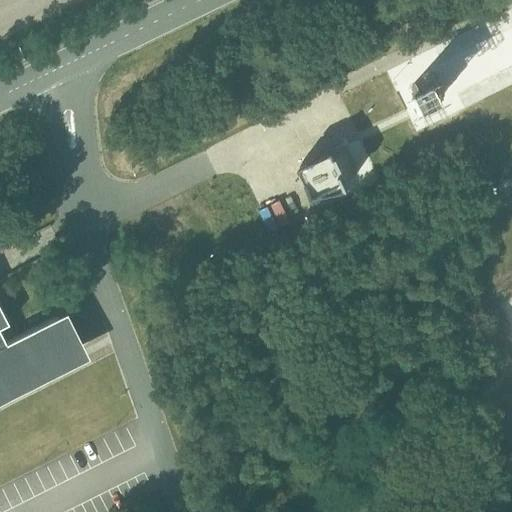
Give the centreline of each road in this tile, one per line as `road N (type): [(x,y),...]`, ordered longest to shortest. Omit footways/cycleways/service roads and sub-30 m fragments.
road 1 (unknown): [(80,212),(511,2)]
road 2 (unclassified): [(0,97),(204,0)]
